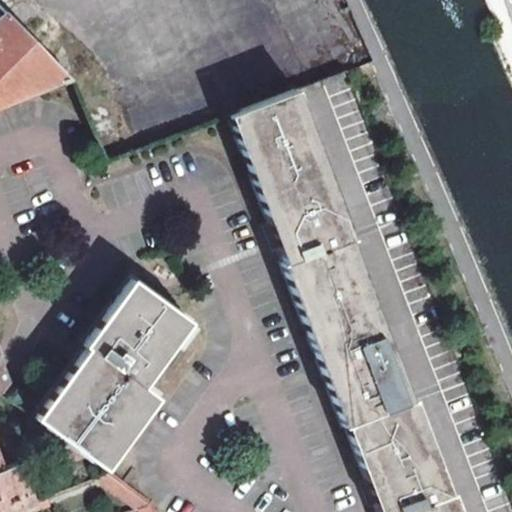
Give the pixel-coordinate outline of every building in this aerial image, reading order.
[(0,104),(69,77),(19,28),(5,14),(0,18),(0,104)] [(337,73),(312,83),(315,89),(340,79),(337,73)] [(282,261),(341,240),(344,239),(287,93),(225,116),(267,221),(277,247),(282,261)] [(277,247),(267,221),(259,224),(268,251),(277,247)] [(341,240),(282,261),(279,263),(341,425),(343,424),(405,401),(341,240)] [(73,369),(36,419),(69,444),(91,460),(105,469),(157,396),(142,386),(187,323),(131,281),(82,348),(86,351),(73,369)] [(69,365),(73,369),(86,351),(82,348),(69,365)] [(394,511),(445,493),(408,400),(405,401),(343,424),(364,478),(374,504),(377,511),(394,511)] [(53,450),(42,454),(50,475),(91,460),(69,444),(57,449),(53,450)] [(0,511),(8,511),(20,508),(30,504),(15,464),(2,469),(0,469),(0,511)] [(133,470),(123,484),(128,487),(137,474),(133,470)] [(110,473),(98,478),(138,510),(150,505),(128,487),(123,484),(110,473)] [(374,504),(364,478),(356,482),(365,508),(374,504)] [(445,493),(394,511),(455,511),(448,492),(445,493)]
